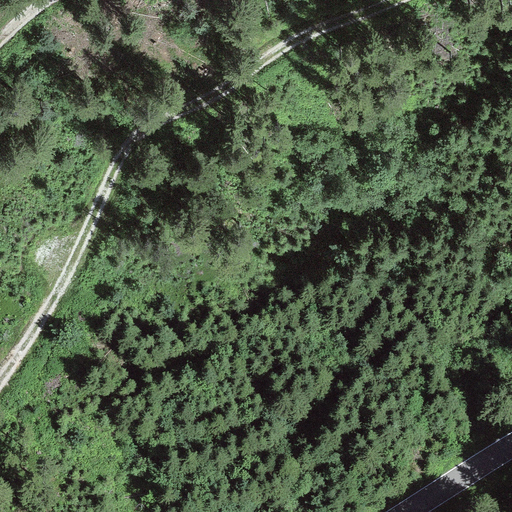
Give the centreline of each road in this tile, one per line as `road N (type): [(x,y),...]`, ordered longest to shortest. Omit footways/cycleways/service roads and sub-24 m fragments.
road 1 (track): [(0,375),(40,317),(130,139),(224,93),(287,44),(396,0)]
road 2 (tertiary): [(511,446),(407,511)]
